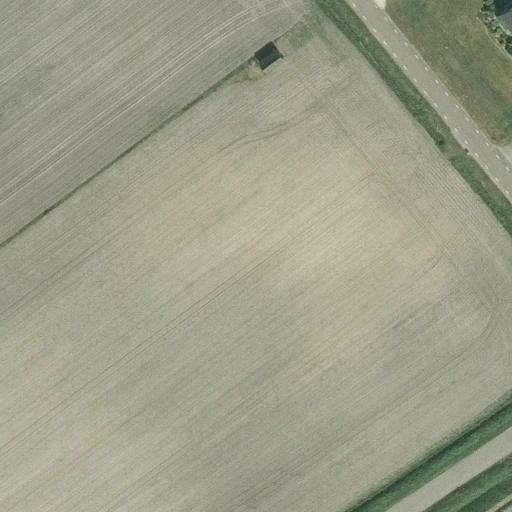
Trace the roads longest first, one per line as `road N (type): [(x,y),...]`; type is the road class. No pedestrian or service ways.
road 1 (unclassified): [(511,179),(364,0)]
road 2 (unclassified): [(405,511),(511,438)]
